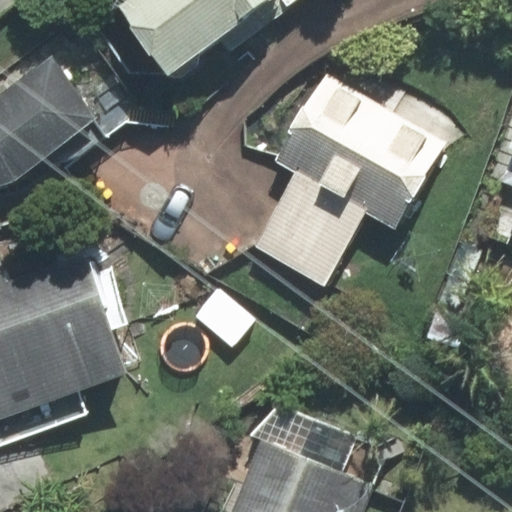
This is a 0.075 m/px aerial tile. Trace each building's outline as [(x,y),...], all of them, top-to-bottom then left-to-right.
[(295,3),(292,0),(131,0),(100,21),(151,98),(295,3)] [(0,200),(98,143),(50,60),(0,89),(0,200)] [(435,155),(323,86),(272,170),(384,238),(435,155)] [(511,215),(502,249),(511,251),(511,151),(502,184),(511,189),(511,215)] [(0,430),(121,392),(78,256),(0,280),(0,430)] [(256,325),(217,291),(193,318),(232,352),(256,325)] [(234,511),(374,511),(381,495),(343,480),(358,442),(274,409),(234,511)]
